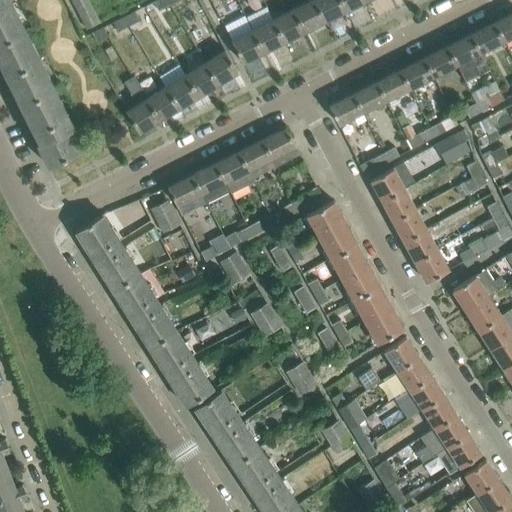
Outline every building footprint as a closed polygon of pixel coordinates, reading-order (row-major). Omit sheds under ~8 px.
[(73,125),(10,0),(0,0),(0,65),(34,132),(29,135),(34,146),(37,144),(71,128),(70,126),(73,125)] [(100,21),(89,0),(71,0),(86,28),(100,21)] [(170,4),(168,0),(154,0),(154,1),(159,10),(170,4)] [(324,21),(313,0),(308,0),(292,8),(303,31),(324,21)] [(345,10),(340,0),(313,0),(324,21),(345,10)] [(364,0),(340,0),(345,10),(364,0)] [(303,31),(292,8),(270,19),(282,42),(303,31)] [(128,26),(140,19),(135,10),(122,17),(128,26)] [(511,34),(511,11),(494,20),(504,39),(511,34)] [(117,31),(128,26),(122,17),(112,21),(117,31)] [(250,29),(252,29),(247,19),(226,30),(242,62),(262,52),(250,29)] [(270,19),(252,29),(250,29),(262,52),(282,42),(270,19)] [(504,39),(494,20),(470,32),(480,51),(504,39)] [(108,36),(103,26),(92,32),(97,41),(108,36)] [(480,51),(470,32),(447,44),(456,63),(480,51)] [(456,63),(447,44),(423,56),(432,75),(456,63)] [(238,71),(225,49),(204,62),(217,84),(238,71)] [(432,75),(423,56),(399,68),(409,87),(432,75)] [(217,84),(204,62),(184,74),(198,95),(217,84)] [(409,87),(399,68),(375,80),(385,99),(409,87)] [(198,95),(184,74),(165,86),(179,107),(198,95)] [(146,98),(132,77),(124,82),(137,103),(126,110),(139,132),(159,119),(146,98)] [(385,99),(375,80),(352,92),(361,111),(385,99)] [(179,107),(165,86),(146,98),(159,119),(179,107)] [(480,111),(503,98),(499,89),(476,102),(480,111)] [(361,111),(352,92),(328,104),(337,123),(361,111)] [(480,111),(476,102),(464,107),(469,116),(480,111)] [(433,136),(457,123),(452,114),(429,126),(433,136)] [(411,148),(433,136),(429,126),(416,133),(407,116),(399,120),(407,138),(406,139),(411,148)] [(486,131),(480,119),(471,125),(476,136),(486,131)] [(299,153),(292,138),(286,126),(262,138),(276,165),(299,153)] [(81,149),(71,128),(37,144),(48,166),(83,148),(83,147),(81,149)] [(438,153),(468,137),(464,128),(434,144),(438,153)] [(276,165),(262,138),(238,150),(252,177),(276,165)] [(399,154),(394,145),(382,152),(387,161),(399,154)] [(252,177),(238,150),(214,162),(228,188),(230,192),(254,180),(252,177)] [(497,162),(491,150),(482,155),(488,167),(497,162)] [(387,161),(382,152),(372,158),(377,167),(387,161)] [(473,178),(482,173),(476,160),(467,165),(473,178)] [(403,185),(414,179),(404,161),(370,179),(382,200),(405,188),(403,185)] [(228,188),(214,162),(191,174),(205,202),(220,195),(219,193),(228,188)] [(502,172),(497,162),(488,167),(493,177),(502,172)] [(487,182),(482,173),(473,178),(478,187),(487,182)] [(205,202),(191,174),(167,186),(182,214),(205,202)] [(322,196),(313,178),(301,185),(304,191),(297,195),(298,198),(293,200),(298,209),(322,196)] [(415,207),(405,188),(382,200),(393,221),(416,208),(415,207)] [(511,203),(511,191),(502,196),(507,206),(511,203)] [(262,197),(216,221),(223,234),(269,210),(262,197)] [(165,215),(174,211),(168,199),(166,199),(159,203),(165,215)] [(298,209),(293,200),(281,207),(286,216),(298,209)] [(345,221),(333,200),(332,200),(307,214),(319,236),(345,221)] [(502,213),(496,201),(487,206),(493,217),(493,218),(502,213)] [(154,213),(157,219),(165,215),(159,203),(151,207),(154,213)] [(427,228),(416,208),(393,221),(404,241),(427,228)] [(165,215),(172,227),(180,223),(177,217),(174,211),(165,215)] [(147,266),(130,241),(123,245),(102,213),(75,230),(90,255),(88,257),(93,266),(96,264),(111,288),(139,271),(147,266)] [(511,233),(511,232),(502,213),(493,218),(493,217),(482,223),(485,228),(495,222),(503,239),(511,233)] [(165,215),(157,219),(163,231),(172,227),(165,215)] [(263,228),(258,219),(247,226),(251,235),(263,228)] [(356,242),(345,221),(319,236),(331,257),(356,242)] [(229,246),(251,235),(247,226),(236,231),(236,230),(224,237),(229,246)] [(438,248),(427,228),(404,241),(415,261),(438,248)] [(463,260),(500,240),(495,231),(470,245),(470,247),(459,253),(463,260)] [(299,247),(293,235),(283,241),(290,252),(299,247)] [(342,278),(368,264),(356,242),(331,257),(342,278)] [(279,243),(269,249),(276,260),(285,254),(279,243)] [(217,254),(211,244),(201,250),(206,260),(217,254)] [(305,257),(299,247),(290,252),(296,263),(305,257)] [(449,268),(438,248),(415,261),(426,281),(449,268)] [(236,250),(228,255),(235,267),(243,261),(236,250)] [(285,254),(276,260),(282,271),(291,265),(285,254)] [(228,255),(219,260),(226,272),(235,267),(228,255)] [(243,261),(235,267),(242,278),(251,273),(243,261)] [(354,299),(380,285),(368,264),(342,278),(354,299)] [(235,267),(226,272),(233,284),(242,278),(235,267)] [(488,295),(505,284),(499,276),(493,280),(485,268),(452,289),(465,309),(488,294),(488,295)] [(148,347),(176,329),(139,271),(111,288),(127,313),(125,314),(131,324),(133,323),(148,347)] [(324,289),(317,277),(308,282),(314,294),(324,289)] [(303,285),(293,290),(300,301),(309,296),(303,285)] [(392,306),(380,285),(354,299),(366,321),(392,306)] [(329,299),(324,289),(314,294),(320,304),(329,299)] [(501,313),(488,295),(488,294),(465,309),(477,328),(501,313)] [(309,296),(300,301),(306,312),(315,307),(309,296)] [(214,301),(200,308),(206,319),(220,312),(214,301)] [(268,301),(259,307),(266,318),(275,313),(268,301)] [(378,342),(402,329),(404,327),(392,306),(366,321),(378,342)] [(259,307),(251,312),(258,324),(266,318),(259,307)] [(511,334),(511,307),(501,314),(501,313),(477,328),(490,348),(511,334)] [(275,313),(266,318),(273,330),(282,325),(275,313)] [(266,318),(258,324),(265,335),(273,330),(266,318)] [(348,331),(340,318),(331,324),(338,336),(348,331)] [(327,326),(317,332),(324,343),(333,337),(327,326)] [(213,387),(176,329),(148,347),(164,371),(161,372),(167,382),(170,381),(185,405),(213,387)] [(353,340),(348,331),(338,336),(344,345),(353,340)] [(511,334),(490,348),(503,368),(511,362),(511,334)] [(419,357),(405,336),(384,350),(397,371),(419,357)] [(333,337),(324,343),(330,354),(339,348),(333,337)] [(431,376),(419,357),(397,371),(410,390),(431,376)] [(303,360),(294,365),(302,377),(310,371),(303,360)] [(511,362),(503,368),(511,381),(511,362)] [(294,365),(286,370),(293,382),(302,377),(294,365)] [(379,381),(370,369),(356,378),(365,390),(379,381)] [(310,371),(302,377),(309,388),(317,383),(310,371)] [(422,409),(444,395),(431,376),(410,390),(395,399),(408,418),(422,409)] [(302,377),(293,382),(300,394),(309,388),(302,377)] [(259,446),(221,389),(194,407),(210,430),(207,432),(213,441),(216,439),(233,464),(259,446)] [(348,403),(341,392),(332,397),(339,409),(348,403)] [(457,414),(444,395),(422,409),(429,419),(435,429),(457,414)] [(360,422),(348,403),(339,409),(351,428),(360,422)] [(469,433),(457,414),(435,429),(446,446),(447,447),(469,433)] [(339,418),(330,424),(337,436),(346,430),(339,418)] [(371,442),(360,422),(351,428),(362,448),(371,442)] [(330,424),(321,429),(329,441),(337,436),(330,424)] [(346,430),(337,436),(344,447),(353,442),(346,430)] [(481,452),(469,433),(447,447),(446,446),(436,452),(449,472),(481,452)] [(337,436),(329,441),(336,452),(344,447),(337,436)] [(377,452),(371,442),(362,448),(368,457),(377,452)] [(0,472),(8,469),(2,452),(9,449),(7,444),(0,446),(0,472)] [(281,478),(259,446),(233,464),(264,511),(283,511),(297,502),(291,493),(281,478)] [(499,478),(486,459),(464,473),(476,492),(476,493),(499,478)] [(15,487),(8,469),(0,472),(0,499),(24,490),(22,484),(15,487)] [(395,481),(388,470),(379,475),(386,487),(395,481)] [(374,477),(366,482),(373,494),(381,489),(374,477)] [(489,511),(511,498),(499,478),(476,493),(476,492),(466,499),(474,511),(483,511),(487,509),(489,511)] [(406,500),(395,481),(386,487),(397,506),(406,500)] [(366,482),(357,488),(364,499),(373,494),(366,482)] [(381,489),(373,494),(380,506),(388,501),(389,500),(381,489)] [(0,511),(23,511),(19,498),(26,495),(24,490),(0,499),(0,511)] [(373,494),(364,499),(371,511),(380,506),(373,494)] [(511,511),(511,498),(489,511),(511,511)] [(303,511),(297,502),(283,511),(303,511)]
